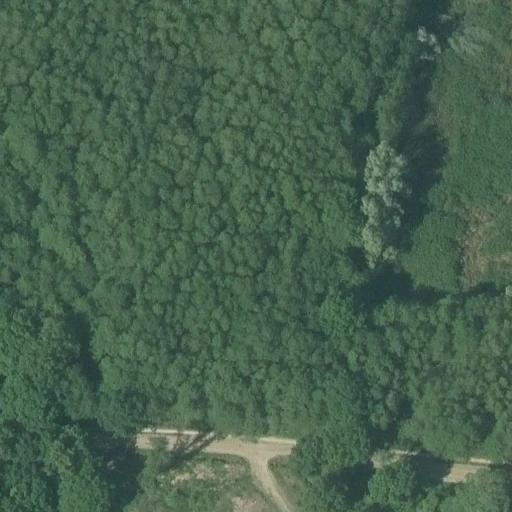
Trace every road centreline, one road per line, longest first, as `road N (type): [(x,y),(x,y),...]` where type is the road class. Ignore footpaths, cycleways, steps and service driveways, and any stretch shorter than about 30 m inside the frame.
road 1 (track): [(511,468),(247,445)]
road 2 (track): [(247,445),(0,430)]
